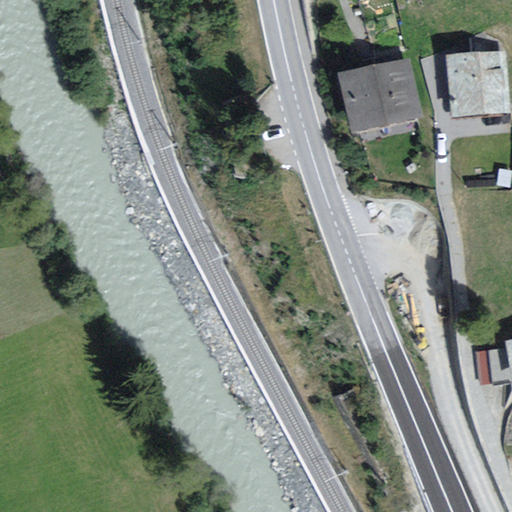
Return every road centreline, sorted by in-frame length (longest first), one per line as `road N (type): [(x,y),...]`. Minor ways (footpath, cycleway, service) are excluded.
road 1 (unclassified): [(335,237),(398,236),(419,256),(435,391),(491,511)]
road 2 (secondary): [(335,237),(439,511)]
road 3 (secondary): [(267,0),(335,237)]
